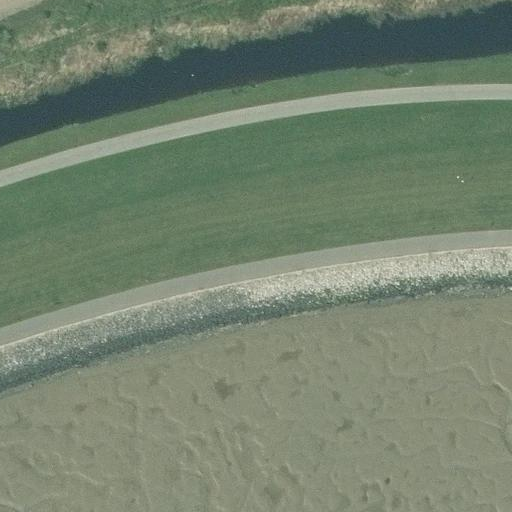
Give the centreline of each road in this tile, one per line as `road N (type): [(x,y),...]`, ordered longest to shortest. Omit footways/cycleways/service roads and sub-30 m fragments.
road 1 (unclassified): [(0,355),(269,279),(511,251)]
road 2 (unclassified): [(511,98),(297,113),(162,139),(0,185)]
